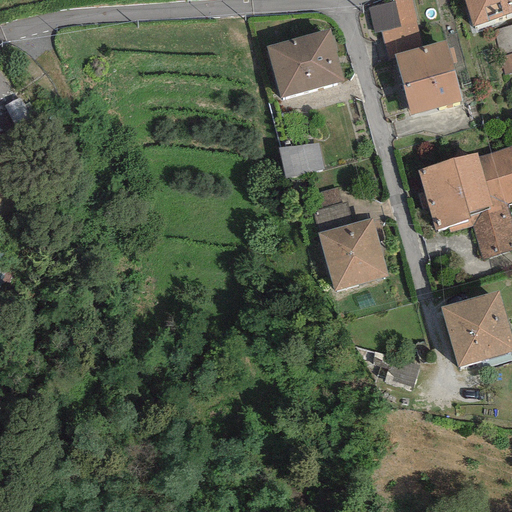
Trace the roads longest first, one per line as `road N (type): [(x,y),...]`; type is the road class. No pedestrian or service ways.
road 1 (residential): [(340,0),(453,395)]
road 2 (unclassified): [(0,44),(48,31),(340,0)]
